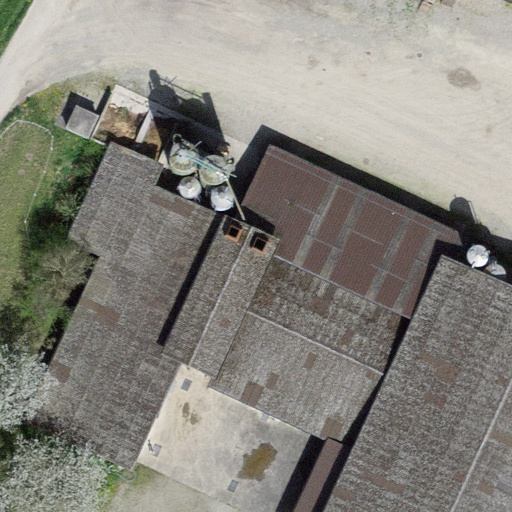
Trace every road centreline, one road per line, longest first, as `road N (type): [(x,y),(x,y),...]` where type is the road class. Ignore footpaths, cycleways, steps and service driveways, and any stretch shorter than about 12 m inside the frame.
road 1 (track): [(511,143),(229,0)]
road 2 (unclassified): [(57,0),(0,107)]
